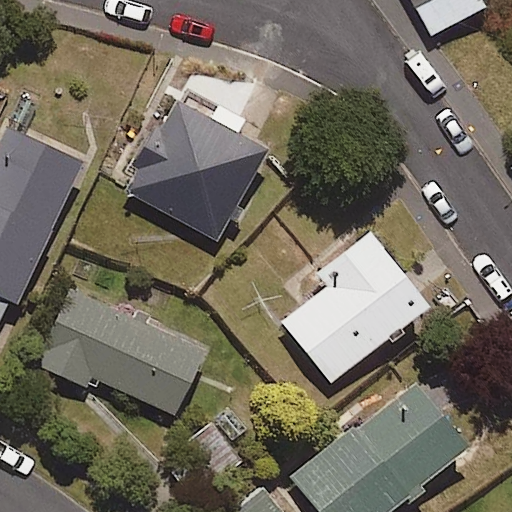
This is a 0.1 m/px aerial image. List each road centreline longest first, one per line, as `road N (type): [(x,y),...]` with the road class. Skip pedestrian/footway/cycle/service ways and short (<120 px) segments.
road 1 (residential): [(511,261),(372,65)]
road 2 (residential): [(372,65),(172,0)]
